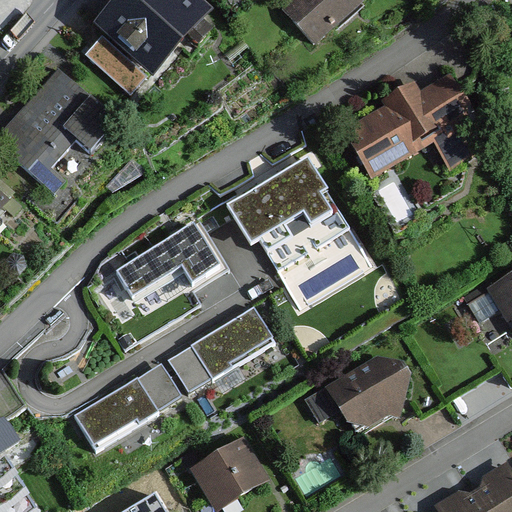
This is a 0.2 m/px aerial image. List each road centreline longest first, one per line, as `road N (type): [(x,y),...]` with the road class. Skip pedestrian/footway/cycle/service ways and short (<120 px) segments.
road 1 (residential): [(476,0),(132,213),(59,282)]
road 2 (residential): [(59,282),(77,311),(77,332),(32,362),(27,377),(36,398),(52,403),(73,402),(256,290)]
road 3 (residential): [(351,511),(511,415)]
